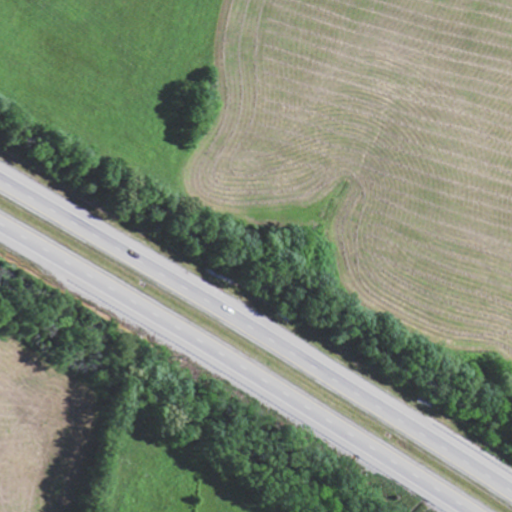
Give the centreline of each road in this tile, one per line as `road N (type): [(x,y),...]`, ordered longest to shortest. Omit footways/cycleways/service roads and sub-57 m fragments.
road 1 (motorway): [(511,491),(0,176)]
road 2 (motorway): [(0,220),(473,511)]
